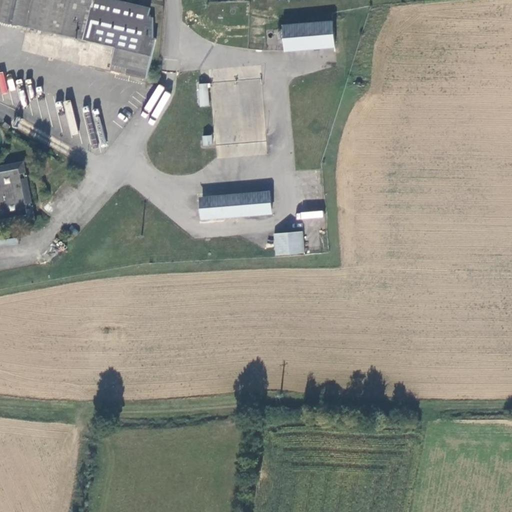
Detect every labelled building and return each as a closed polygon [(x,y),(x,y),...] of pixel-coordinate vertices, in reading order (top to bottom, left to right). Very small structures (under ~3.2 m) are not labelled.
[(157,39),(154,39),(154,18),(149,17),(151,8),(114,0),(2,0),(0,12),(0,21),(116,48),(120,49),(115,71),(147,79),(157,39)] [(283,26),(285,52),(335,47),(333,22),(283,26)] [(115,71),(120,49),(116,48),(111,70),(115,71)] [(210,106),(208,84),(199,85),(201,107),(210,106)] [(213,145),(212,136),(203,137),(204,146),(213,145)] [(0,225),(33,219),(32,209),(33,209),(33,203),(31,204),(26,178),(28,178),(27,173),(25,174),(23,164),(0,168),(0,225)] [(272,209),(271,197),(213,202),(214,214),(272,209)] [(214,214),(213,202),(206,202),(207,215),(214,214)] [(303,232),(275,234),(276,256),(305,254),(303,232)]
